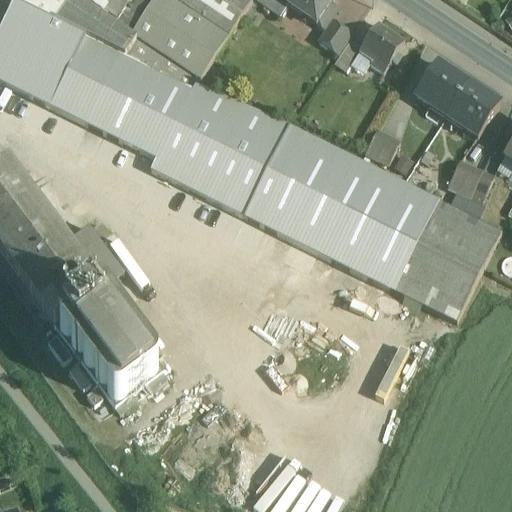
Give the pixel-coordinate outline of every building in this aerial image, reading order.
[(255,3),(250,0),(19,0),(14,8),(85,43),(193,96),(197,91),(244,19),(250,11),(255,3),(254,3),(255,3)] [(256,0),(255,3),(254,3),(255,3),(268,12),(275,0),(256,0)] [(275,0),(268,12),(282,22),(289,11),(316,29),(323,19),(324,19),(331,8),(336,0),(275,0)] [(331,8),(324,19),(323,19),(316,29),(325,35),(333,24),(340,14),(331,8)] [(256,15),(250,11),(244,19),(251,23),(256,15)] [(333,24),(325,35),(318,46),(338,60),(353,38),(333,24)] [(378,29),(354,65),(367,74),(371,69),(384,78),(405,46),(378,29)] [(457,327),(502,238),(477,225),(464,218),(453,213),(197,91),(193,96),(85,43),(51,112),(140,156),(135,167),(457,327)] [(78,48),(67,44),(60,66),(71,70),(78,48)] [(468,89),(437,69),(416,101),(432,111),(433,109),(449,120),(468,89)] [(468,89),(449,120),(464,130),(463,132),(479,142),(500,110),(468,89)] [(401,147),(378,136),(365,159),(389,169),(401,147)] [(400,158),(395,170),(407,175),(412,162),(400,158)] [(460,166),(448,193),(460,198),(471,203),(483,177),(460,166)] [(67,249),(9,172),(7,173),(0,178),(0,258),(55,332),(102,297),(67,249)] [(471,203),(483,209),(494,182),(483,177),(471,203)] [(471,203),(460,198),(453,213),(464,218),(471,203)] [(483,209),(471,203),(464,218),(477,225),(484,209),(483,209)] [(124,280),(89,233),(67,249),(102,297),(124,280)] [(168,384),(102,297),(55,332),(55,333),(120,420),(139,406),(134,400),(145,391),(150,397),(168,384)] [(73,362),(57,342),(48,348),(64,369),(73,362)] [(92,389),(77,370),(70,376),(84,395),(92,389)]
